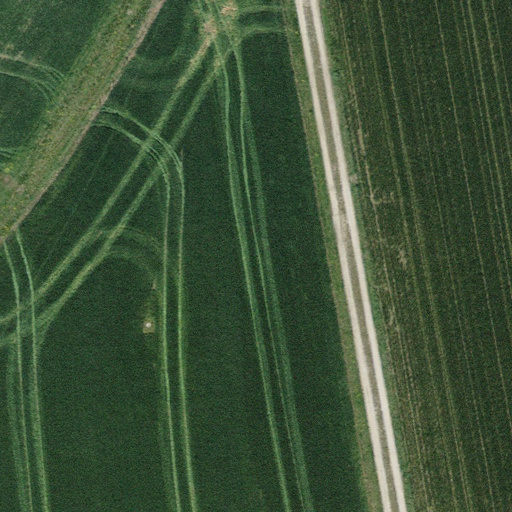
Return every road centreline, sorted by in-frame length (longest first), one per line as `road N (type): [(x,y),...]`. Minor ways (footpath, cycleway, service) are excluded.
road 1 (track): [(306,0),(396,511)]
road 2 (track): [(141,0),(0,226)]
